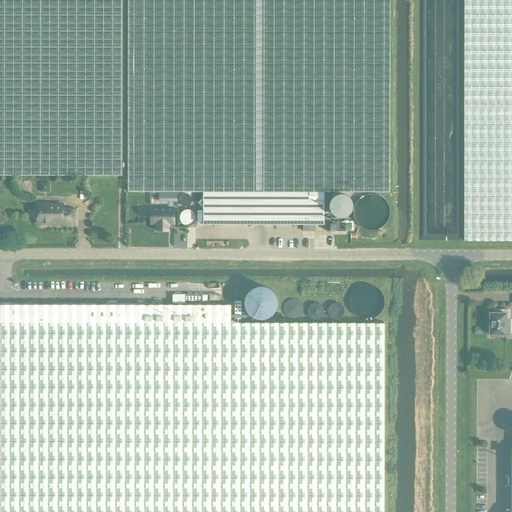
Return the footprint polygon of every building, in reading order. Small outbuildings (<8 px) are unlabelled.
[(0,0),(0,176),(122,175),(122,0),(0,0)] [(203,224),(307,224),(324,224),(324,192),(390,192),(390,0),(128,0),(128,192),(203,192),(203,197),(198,202),(203,208),(203,224)] [(511,0),(463,0),(464,241),(511,240),(511,0)] [(34,217),(35,218),(38,218),(38,223),(62,223),(62,224),(75,224),(75,210),(63,209),(63,205),(49,205),(49,204),(38,203),(38,210),(35,210),(34,211),(34,217)] [(156,230),(169,230),(169,223),(175,223),(175,209),(151,209),(151,223),(156,223),(156,230)] [(327,231),(351,231),(351,220),(327,220),(327,231)] [(0,511),(384,511),(384,323),(231,323),(231,305),(0,304),(0,511)] [(490,313),(490,334),(494,334),(494,336),(502,336),(502,334),(506,334),(506,319),(509,319),(509,310),(494,310),(494,313),(490,313)]
